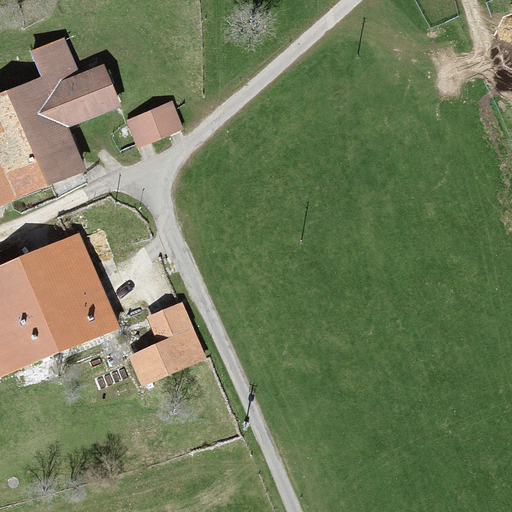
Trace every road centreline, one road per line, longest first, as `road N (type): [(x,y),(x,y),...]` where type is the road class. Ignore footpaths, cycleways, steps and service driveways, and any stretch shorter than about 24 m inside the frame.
road 1 (unclassified): [(357,0),(187,151),(165,190),(171,226),(299,511)]
road 2 (track): [(0,238),(113,186),(167,178)]
